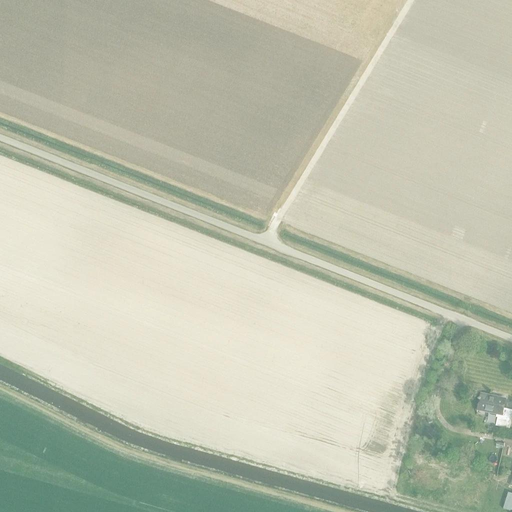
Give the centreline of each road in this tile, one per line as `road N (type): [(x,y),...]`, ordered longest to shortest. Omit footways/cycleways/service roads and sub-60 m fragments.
road 1 (unclassified): [(511,338),(0,133)]
road 2 (track): [(265,241),(410,0)]
